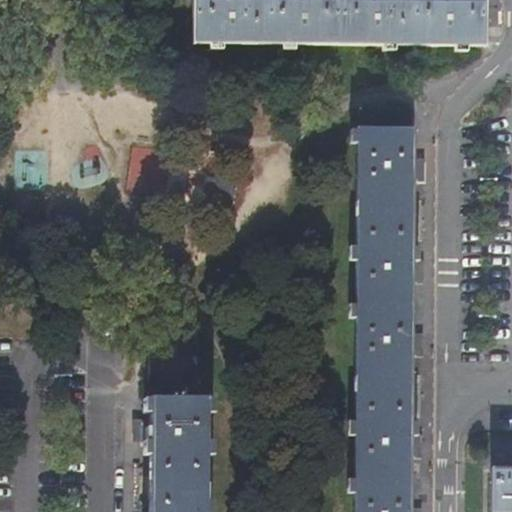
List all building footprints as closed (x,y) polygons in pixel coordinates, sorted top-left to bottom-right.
[(191,0),(191,40),(482,41),(481,0),(191,0)] [(407,511),(408,508),(408,459),(408,434),(409,358),(409,334),(410,286),(410,261),(411,182),(411,157),(411,129),(356,129),(352,511),(407,511)] [(422,157),(411,157),(411,182),(422,182),(422,157)] [(421,261),(410,261),(410,286),(421,286),(421,261)] [(195,333),(146,333),(145,387),(194,388),(195,333)] [(421,334),(409,334),(409,358),(420,359),(421,334)] [(146,443),(145,511),(202,511),(204,398),(147,397),(147,419),(146,443)] [(146,443),(147,419),(133,419),(133,443),(146,443)] [(420,434),(408,434),(408,459),(420,459),(420,434)] [(511,511),(511,466),(488,466),(487,511),(511,511)]
